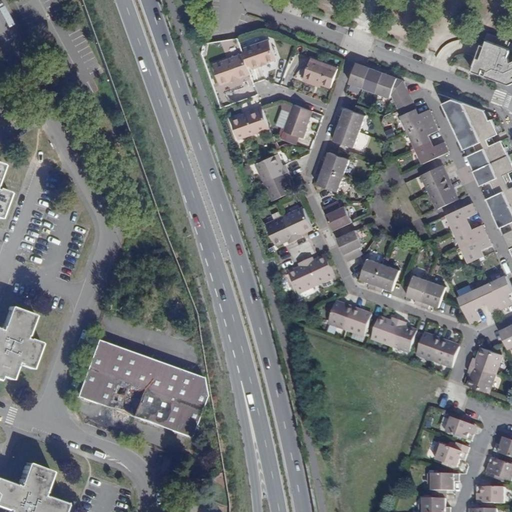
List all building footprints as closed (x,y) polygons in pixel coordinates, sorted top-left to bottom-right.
[(246,49),(247,51),(251,65),(252,68),(277,59),(271,40),(246,49)] [(478,59),(473,72),(500,82),(503,77),(511,79),(511,62),(511,63),(509,59),(510,55),(511,53),(511,52),(510,50),(509,49),(511,43),(508,42),(506,48),(488,41),(486,47),(481,60),(478,59)] [(222,84),(251,74),(249,66),(244,54),(215,64),(222,84)] [(317,82),(324,84),(333,87),(339,68),(312,59),(305,80),(317,84),(317,82)] [(371,69),(358,64),(351,83),(364,88),(371,69)] [(384,74),(371,69),(364,88),(377,92),(384,74)] [(398,79),(384,74),(377,92),(391,97),(393,94),(398,79)] [(511,79),(503,77),(500,82),(511,86),(511,85),(511,79)] [(405,81),(398,79),(393,94),(408,87),(405,81)] [(408,87),(393,94),(396,101),(411,95),(408,87)] [(492,121),(487,111),(440,94),(452,120),(455,118),(461,130),(457,132),(459,136),(462,135),(469,150),(494,138),(498,136),(495,129),(498,127),(494,120),(492,121)] [(411,95),(396,101),(399,108),(414,101),(411,95)] [(399,108),(402,115),(418,109),(414,101),(399,108)] [(303,136),(313,110),(295,103),(292,111),(282,107),(276,124),(285,128),(285,129),(292,132),(302,136),(303,136)] [(240,138),(270,127),(263,107),(263,106),(232,117),(240,138)] [(360,131),(366,115),(356,111),(346,107),(343,117),(339,115),(336,122),(360,131)] [(402,115),(410,132),(436,120),(431,109),(420,114),(418,109),(402,115)] [(455,118),(452,120),(457,132),(461,130),(455,118)] [(436,120),(410,132),(417,147),(432,141),(430,135),(440,130),(436,120)] [(354,147),(360,131),(336,122),(333,129),(338,131),(334,140),(342,143),(354,147)] [(302,136),(292,132),(290,139),(299,143),(302,136)] [(466,151),(469,150),(462,135),(459,136),(466,151)] [(497,144),(494,138),(469,150),(466,151),(469,157),(497,144)] [(417,147),(424,163),(450,152),(445,141),(435,146),(432,141),(417,147)] [(511,159),(504,141),(497,144),(469,157),(476,172),(479,171),(485,185),(510,174),(511,172),(511,167),(511,165),(511,163),(511,159)] [(254,144),(245,148),(247,151),(244,152),(246,157),(258,153),(254,144)] [(320,166),(344,175),(350,159),(337,154),(330,151),(327,160),(322,159),(320,166)] [(259,163),(267,181),(292,170),(288,163),(285,165),(280,154),(259,163)] [(0,378),(1,376),(11,380),(17,363),(20,364),(20,365),(31,369),(40,344),(26,339),(34,316),(10,307),(2,330),(0,329),(0,213),(7,193),(0,190),(0,171),(2,167),(0,166),(0,378)] [(338,191),(344,175),(320,166),(317,174),(321,175),(318,184),(329,188),(338,191)] [(451,184),(444,166),(424,175),(432,192),(451,184)] [(292,170),(267,181),(276,199),(296,190),(291,178),(294,177),(292,170)] [(479,171),(476,172),(482,186),(485,185),(479,171)] [(488,200),(511,189),(511,177),(510,174),(485,185),(482,186),(488,200)] [(459,200),(451,184),(432,192),(439,209),(459,200)] [(504,227),(511,223),(511,189),(488,200),(495,215),(498,213),(504,227)] [(341,208),(338,201),(335,203),(325,207),(334,230),(353,221),(346,206),(341,208)] [(479,215),(474,205),(449,216),(456,231),(471,225),(468,220),(479,215)] [(287,216),(297,240),(305,236),(303,232),(314,227),(305,208),(287,216)] [(501,229),(504,227),(498,213),(495,215),(501,229)] [(288,239),(290,243),(297,240),(287,216),(268,224),(277,244),(288,239)] [(508,235),(511,232),(511,223),(504,227),(501,229),(505,236),(508,235)] [(471,225),(456,231),(463,248),(489,236),(484,226),(474,231),(471,225)] [(349,261),(362,255),(359,247),(363,245),(356,230),(338,238),(349,261)] [(470,264),(480,259),(485,257),(483,251),(493,247),(489,236),(463,248),(470,264)] [(307,261),(318,286),(338,277),(328,256),(316,261),(315,258),(307,261)] [(370,283),(368,287),(376,290),(385,265),(368,259),(365,269),(361,279),(370,283)] [(300,294),(318,286),(307,261),(301,264),(303,268),(291,273),(300,294)] [(385,265),(376,290),(382,292),(384,288),(393,291),(396,284),(401,271),(385,265)] [(412,284),(410,289),(407,296),(417,300),(415,304),(422,307),(431,282),(411,275),(408,283),(412,284)] [(503,310),(511,305),(511,304),(508,295),(511,292),(511,287),(507,277),(491,284),(503,310)] [(440,308),(443,301),(448,289),(431,282),(422,307),(429,310),(431,305),(440,308)] [(492,314),(503,310),(491,284),(475,291),(482,306),(487,304),(492,314)] [(476,309),(482,306),(475,291),(459,298),(464,309),(471,324),(481,319),(476,309)] [(331,326),(349,332),(356,311),(338,305),(331,326)] [(356,311),(349,332),(366,338),(373,317),(356,311)] [(373,340),(392,347),(401,323),(394,320),(392,324),(380,320),(373,340)] [(401,323),(392,347),(411,354),(418,334),(407,329),(408,325),(401,323)] [(511,326),(500,332),(505,344),(509,351),(511,349),(511,326)] [(418,356),(435,363),(443,342),(425,336),(418,356)] [(77,395),(96,402),(97,400),(116,406),(115,409),(152,423),(153,420),(172,427),(171,429),(191,436),(206,394),(202,375),(184,369),(183,371),(172,368),(173,365),(136,351),(135,354),(116,347),(116,345),(97,338),(77,395)] [(443,342),(435,363),(453,369),(461,349),(443,342)] [(136,351),(116,345),(116,347),(135,354),(136,351)] [(478,360),(474,358),(471,366),(495,374),(502,355),(490,351),(489,350),(483,348),(478,360)] [(472,375),(468,386),(488,394),(495,374),(471,366),(468,373),(472,375)] [(97,400),(96,402),(115,409),(116,406),(97,400)] [(466,438),(473,440),(475,434),(472,433),(475,426),(466,423),(457,420),(453,418),(448,431),(466,438)] [(153,420),(152,423),(171,429),(172,427),(153,420)] [(511,439),(510,439),(504,437),(502,445),(497,443),(495,450),(503,453),(511,456),(511,439)] [(466,460),(471,446),(464,443),(458,441),(456,447),(440,442),(436,452),(440,453),(438,459),(443,460),(453,464),(459,466),(462,458),(466,460)] [(511,463),(501,459),(493,457),(490,463),(492,464),(489,473),(495,475),(505,478),(511,480),(511,463)] [(0,507),(8,510),(7,511),(62,511),(65,504),(42,496),(50,472),(27,464),(19,487),(0,480),(0,507)] [(432,489),(433,489),(449,490),(455,490),(455,481),(460,481),(460,472),(447,472),(428,472),(428,483),(432,483),(432,489)] [(481,503),(494,503),(505,503),(505,487),(494,486),(478,486),(477,487),(477,494),(480,494),(480,503),(481,503)] [(420,511),(452,511),(452,506),(448,506),(448,498),(433,497),(425,497),(424,503),(421,504),(420,511)]
